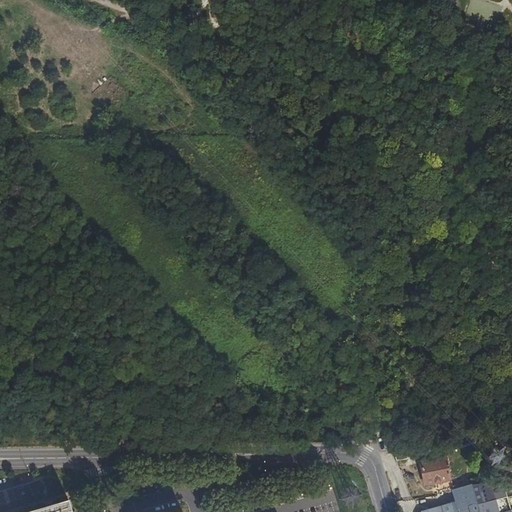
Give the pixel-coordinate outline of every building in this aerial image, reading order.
[(413,450),(396,452),(399,463),(412,461),(411,456),(414,455),(413,450)] [(449,459),(422,464),(426,486),(453,481),(449,459)] [(503,511),(495,485),(480,485),(456,491),(456,493),(459,502),(425,511),(424,511),(503,511)] [(504,485),(495,485),(503,511),(511,511),(511,501),(509,491),(506,491),(504,485)] [(28,511),(72,511),(69,500),(28,511)]
